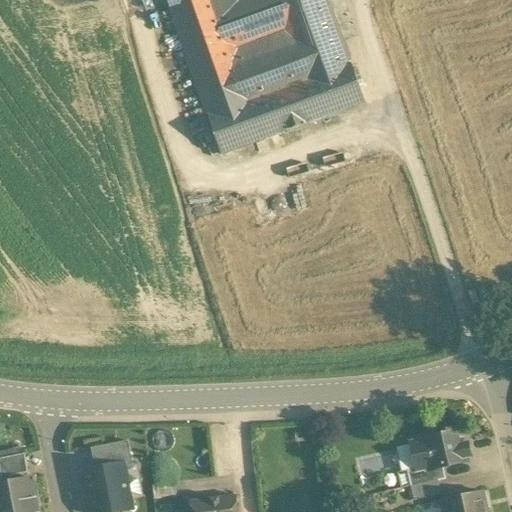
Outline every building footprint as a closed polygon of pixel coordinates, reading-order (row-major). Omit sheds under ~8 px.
[(167,0),(170,9),(196,0),(167,0)] [(217,0),(196,0),(170,9),(222,156),(266,140),(240,64),(217,0)] [(273,0),(253,0),(238,6),(235,0),(217,0),(240,64),(264,55),(291,130),(304,126),(276,50),(291,45),(273,0)] [(273,0),(291,45),(276,50),(304,126),(366,104),(328,0),(273,0)] [(264,55),(240,64),(266,140),(291,130),(264,55)] [(456,433),(424,440),(424,442),(411,445),(417,469),(417,471),(430,468),(431,471),(443,468),(468,462),(467,457),(470,457),(468,446),(464,446),(463,441),(458,442),(456,433)] [(128,442),(91,449),(96,472),(123,466),(123,468),(133,466),(128,442)] [(25,455),(0,459),(0,472),(2,486),(11,484),(10,478),(29,474),(25,455)] [(96,472),(86,473),(89,486),(86,489),(88,496),(91,499),(93,511),(117,511),(123,511),(132,509),(123,468),(123,466),(96,472)] [(430,468),(417,471),(417,469),(407,471),(411,487),(438,481),(438,482),(446,480),(443,468),(431,471),(430,468)] [(0,511),(10,511),(39,506),(33,479),(11,484),(2,486),(0,485),(0,511)] [(438,481),(411,487),(414,501),(442,495),(438,482),(438,481)] [(175,484),(153,487),(154,499),(176,496),(175,484)] [(482,492),(443,501),(445,511),(486,511),(486,508),(483,509),(480,494),(482,494),(482,492)] [(238,511),(237,497),(191,502),(192,511),(238,511)]
